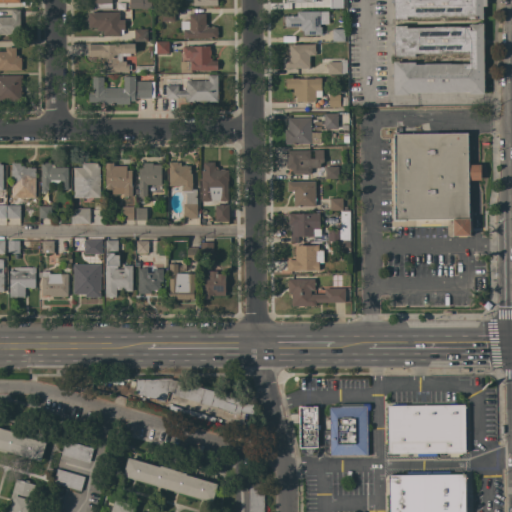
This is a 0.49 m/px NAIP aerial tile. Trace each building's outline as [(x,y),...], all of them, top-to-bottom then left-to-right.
[(112,0),(112,3),(111,3),(111,9),(96,9),(96,3),(91,3),(91,0),(112,0)] [(151,0),(151,8),(130,8),(130,0),(151,0)] [(329,0),(329,8),(341,8),(341,0),(329,0)] [(394,0),(486,0),(487,6),(483,6),(483,18),(470,18),(470,16),(443,16),(443,17),(417,17),(417,16),(407,16),(407,19),(395,19),(394,0)] [(175,21),(162,21),(162,9),(175,9),(175,21)] [(0,16),(12,16),(11,10),(20,10),(20,27),(21,28),(21,30),(20,32),(20,33),(0,34),(0,16)] [(119,11),(120,19),(125,19),(125,29),(123,29),(123,34),(121,34),(120,34),(120,35),(103,35),(103,31),(97,31),(97,27),(89,27),(89,24),(88,21),(87,19),(88,17),(89,15),(88,12),(119,11)] [(304,35),(304,30),(301,30),(301,28),(300,28),(299,27),(299,26),(285,26),(285,16),(297,15),(297,11),(320,11),(328,11),(328,23),(320,23),(320,27),(321,27),(322,34),(304,35)] [(184,38),(183,30),(181,30),(181,21),(189,21),(189,18),(188,18),(188,15),(189,15),(189,14),(206,13),(206,24),(207,24),(208,25),(209,26),(209,27),(211,27),(211,26),(214,26),(214,27),(217,27),(217,30),(218,30),(218,34),(217,34),(217,37),(184,38)] [(393,61),(399,61),(399,62),(415,62),(415,64),(425,64),(470,63),(470,53),(463,54),(463,52),(451,53),(425,54),(425,53),(415,53),(415,56),(395,56),(395,25),(407,25),(407,28),(434,27),(434,26),(460,26),(460,27),(470,27),(470,24),(478,24),(478,23),(484,23),(484,37),(485,37),(486,46),(484,46),(484,70),(486,70),(486,80),(484,80),(485,94),(469,94),(469,91),(409,92),(409,95),(394,95),(393,61)] [(134,29),(147,28),(148,40),(135,41),(134,29)] [(332,29),(345,28),(345,41),(332,41),(332,29)] [(156,53),(156,42),(169,42),(169,53),(156,53)] [(102,43),(103,44),(115,44),(115,43),(135,43),(136,53),(130,53),(130,55),(122,56),(122,61),(126,61),(126,64),(129,64),(131,64),(132,70),(129,70),(129,71),(115,72),(115,71),(103,71),(102,59),(98,60),(98,56),(90,56),(90,55),(88,55),(88,45),(90,45),(90,44),(102,43)] [(285,68),(285,59),(286,59),(286,56),(289,56),(289,44),(315,44),(315,51),(316,51),(316,53),(315,53),(315,55),(309,55),(310,68),(285,68)] [(180,72),(180,61),(186,61),(186,58),(185,58),(185,56),(185,53),(183,53),(183,46),(210,45),(210,58),(212,58),(212,60),(217,60),(217,63),(218,63),(218,67),(217,67),(218,70),(191,70),(191,72),(180,72)] [(0,70),(0,51),(6,51),(6,47),(16,47),(16,55),(19,55),(19,57),(22,57),(22,70),(0,70)] [(347,73),(341,73),(341,74),(328,74),(328,61),(341,61),(341,59),(347,59),(347,73)] [(154,65),(154,73),(136,73),(136,65),(154,65)] [(0,74),(21,74),(21,79),(22,79),(22,82),(22,94),(21,94),(21,100),(0,100),(0,74)] [(185,102),(185,97),(178,97),(178,98),(166,98),(166,85),(178,85),(178,90),(185,90),(185,88),(186,88),(186,80),(209,80),(209,75),(218,74),(218,94),(219,94),(219,99),(218,99),(218,101),(185,102)] [(89,102),(89,90),(92,90),(92,75),(104,75),(104,87),(124,87),(124,76),(136,76),(136,91),(135,91),(135,93),(137,93),(137,81),(151,81),(151,82),(154,82),(154,96),(151,96),(151,98),(130,98),(130,104),(104,104),(104,102),(89,102)] [(322,90),(316,90),(316,101),(308,101),(308,102),(304,102),(304,101),(297,101),(296,95),(294,95),(293,88),(286,88),(286,78),(298,78),(298,79),(315,78),(321,78),(322,90)] [(340,94),(341,106),(329,107),(329,94),(340,94)] [(324,114),(338,113),(338,128),(324,128),(324,114)] [(285,129),(288,129),(288,118),(311,118),(311,132),(321,132),(321,143),(285,144),(285,129)] [(469,206),(469,218),(470,218),(471,235),(453,236),(453,219),(418,219),(406,219),(406,221),(394,221),(394,208),(395,208),(395,206),(394,133),(468,132),(469,164),(481,164),(481,180),(468,180),(469,206)] [(287,150),(310,150),(310,158),(314,158),(314,150),(323,149),(323,158),(324,158),(324,161),(322,161),(322,163),(320,163),(320,167),(311,167),(311,168),(312,168),(312,171),(311,171),(311,173),(295,174),(294,173),(293,172),(292,171),(292,170),(292,169),(290,169),(290,168),(287,168),(287,150)] [(204,170),(203,162),(215,161),(215,166),(216,166),(217,166),(218,167),(218,168),(218,169),(220,169),(221,169),(224,168),(224,169),(228,169),(229,180),(228,180),(228,200),(202,201),(201,170),(203,170),(204,170)] [(36,167),(36,182),(32,182),(32,190),(31,190),(31,191),(26,191),(26,190),(25,190),(25,187),(12,187),(12,177),(11,177),(11,170),(12,170),(12,162),(21,162),(21,165),(24,165),(25,166),(25,167),(26,167),(36,167)] [(68,167),(68,189),(61,189),(61,184),(50,184),(50,189),(47,189),(48,193),(42,194),(41,162),(52,162),(52,163),(53,164),(54,165),(55,166),(55,167),(68,167)] [(74,197),(74,167),(82,167),(82,162),(100,162),(100,197),(74,197)] [(127,166),(127,170),(132,170),(132,196),(124,196),(124,193),(112,193),(112,189),(105,189),(105,186),(106,186),(106,168),(105,168),(105,162),(113,162),(113,166),(127,166)] [(153,162),(153,164),(161,164),(161,187),(157,187),(157,184),(147,184),(147,194),(148,194),(148,196),(139,196),(139,184),(139,179),(138,178),(138,177),(139,175),(139,167),(142,167),(142,162),(153,162)] [(169,162),(178,162),(181,162),(181,165),(183,165),(187,165),(190,165),(190,173),(192,173),(192,189),(197,189),(197,211),(199,211),(199,217),(197,217),(197,218),(183,218),(183,203),(186,203),(186,193),(184,193),(182,191),(182,185),(169,185),(169,162)] [(339,166),(339,178),(325,178),(325,166),(339,166)] [(287,181),(315,181),(315,197),(316,197),(316,200),(315,201),(315,206),(294,206),(294,193),(292,192),(292,191),(287,191),(287,181)] [(343,198),(343,206),(347,206),(348,209),(343,209),(343,210),(330,210),(329,198),(343,198)] [(229,221),(215,221),(215,204),(229,204),(229,221)] [(21,218),(8,218),(8,205),(21,205),(21,218)] [(52,219),(40,218),(40,206),(52,206),(52,219)] [(134,206),(134,220),(123,220),(122,206),(134,206)] [(147,220),(136,220),(135,208),(147,207),(147,220)] [(90,224),(72,224),(72,208),(90,208),(90,224)] [(328,229),(341,229),(341,211),(350,211),(350,240),(328,241),(328,229)] [(290,242),(290,225),(288,225),(288,213),(320,213),(320,228),(321,228),(321,236),(298,236),(299,242),(290,242)] [(20,254),(20,257),(16,257),(16,254),(8,254),(8,240),(20,240),(20,254)] [(54,253),(42,253),(42,241),(54,240),(54,253)] [(102,253),(84,253),(84,240),(102,240),(102,253)] [(133,291),(124,291),(124,289),(117,289),(117,297),(106,297),(106,266),(107,266),(107,252),(106,252),(106,240),(118,240),(118,252),(115,252),(115,255),(119,255),(119,266),(118,266),(118,269),(124,269),(124,265),(133,265),(133,291)] [(137,240),(148,240),(148,253),(137,253),(137,240)] [(213,242),(213,255),(201,255),(201,242),(213,242)] [(287,270),(287,260),(295,260),(295,254),(294,254),(294,248),(295,248),(295,245),(313,245),(319,244),(319,250),(323,250),(324,262),(319,262),(319,270),(287,270)] [(198,247),(198,249),(199,249),(199,260),(187,260),(187,249),(188,249),(188,247),(198,247)] [(101,296),(86,297),(86,293),(74,294),(74,264),(101,264),(101,296)] [(170,299),(170,290),(169,290),(169,264),(178,264),(178,273),(188,273),(188,272),(192,272),(192,273),(195,273),(195,279),(195,285),(195,290),(194,290),(194,298),(195,298),(195,299),(170,299)] [(36,273),(35,273),(35,287),(34,288),(31,288),(29,287),(25,287),(25,297),(23,297),(23,296),(11,297),(10,297),(10,286),(10,272),(10,270),(11,270),(11,271),(17,271),(17,267),(35,267),(36,273)] [(163,269),(163,281),(160,281),(160,290),(157,290),(157,291),(154,291),(153,290),(152,290),(152,293),(139,293),(139,268),(148,268),(148,272),(155,272),(155,269),(163,269)] [(40,277),(39,277),(39,276),(38,276),(38,272),(40,272),(43,272),(43,271),(49,271),(49,273),(68,274),(68,295),(68,296),(52,296),(52,295),(49,295),(49,296),(46,296),(46,295),(42,295),(42,290),(42,287),(42,285),(42,281),(42,277),(40,277)] [(225,295),(210,295),(210,298),(202,298),(202,276),(209,276),(209,271),(217,271),(217,273),(226,273),(225,295)] [(345,288),(345,301),(316,302),(316,305),(304,306),(299,307),(299,305),(292,306),(292,298),(291,297),(291,296),(291,295),(292,293),(288,293),(288,279),(314,279),(314,280),(316,282),(316,285),(315,287),(315,290),(311,290),(311,294),(325,294),(325,288),(345,288)] [(137,378),(171,379),(165,401),(150,397),(149,402),(148,402),(148,403),(146,402),(146,401),(137,398),(138,394),(135,393),(137,378)] [(217,408),(217,407),(211,405),(211,406),(175,395),(179,381),(244,400),(243,402),(255,405),(252,414),(240,411),(239,414),(217,408)] [(341,406),(341,403),(370,403),(371,405),(371,407),(370,408),(370,410),(368,410),(369,452),(368,455),(330,455),(329,406),(341,406)] [(388,406),(393,405),(393,404),(406,403),(406,406),(465,405),(465,409),(467,409),(467,426),(465,426),(465,430),(467,430),(467,447),(465,447),(466,452),(459,452),(459,456),(450,456),(450,452),(389,453),(388,406)] [(182,408),(182,409),(187,410),(187,409),(215,417),(214,421),(220,423),(219,425),(169,410),(170,405),(182,408)] [(305,406),(312,406),(312,405),(316,405),(316,406),(319,406),(319,416),(318,416),(318,422),(321,422),(321,428),(318,428),(318,447),(314,447),(312,453),(309,454),(308,453),(301,453),(301,447),(300,447),(299,422),(299,407),(300,407),(300,406),(304,406),(305,406)] [(0,448),(0,427),(18,433),(18,434),(46,443),(41,461),(0,448)] [(61,454),(66,440),(93,448),(89,462),(61,454)] [(159,467),(159,465),(185,473),(185,474),(216,484),(211,502),(177,492),(177,493),(173,491),(159,486),(159,487),(155,486),(155,485),(122,475),(127,457),(159,467)] [(84,476),(80,491),(53,483),(57,468),(84,476)] [(389,511),(389,475),(466,474),(466,491),(468,491),(468,506),(466,506),(466,511),(389,511)] [(8,511),(12,501),(10,500),(16,479),(21,480),(22,478),(29,480),(29,483),(35,484),(31,499),(34,500),(30,511),(8,511)] [(249,511),(249,484),(264,484),(264,511),(249,511)] [(110,511),(114,499),(135,505),(132,511),(110,511)]
